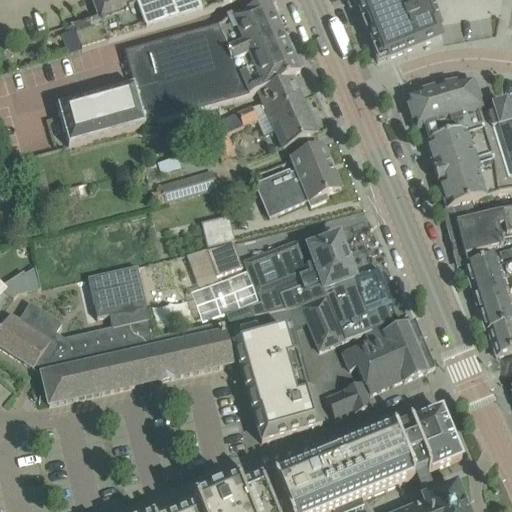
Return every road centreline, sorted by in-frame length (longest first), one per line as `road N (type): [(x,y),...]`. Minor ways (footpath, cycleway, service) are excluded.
road 1 (tertiary): [(472,383),(356,95)]
road 2 (residential): [(472,383),(258,471)]
road 3 (residential): [(356,95),(442,61),(510,63)]
